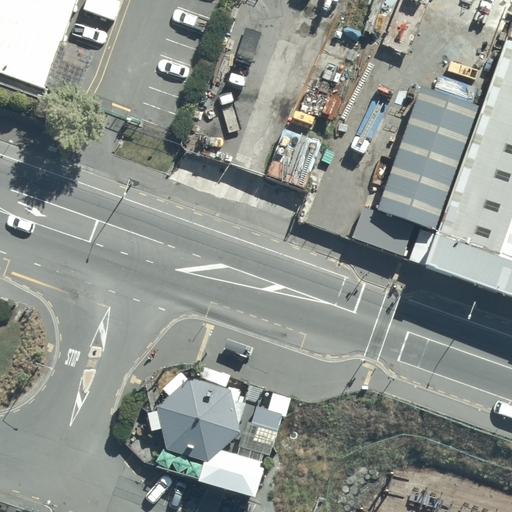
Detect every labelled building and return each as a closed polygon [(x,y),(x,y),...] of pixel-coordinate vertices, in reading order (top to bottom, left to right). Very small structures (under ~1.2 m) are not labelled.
[(0,0),(0,73),(49,90),(80,0),(0,0)] [(428,0),(371,0),(368,8),(371,9),(365,29),(413,46),(428,0)] [(213,6),(193,1),(168,73),(187,80),(213,6)] [(511,38),(504,36),(424,266),(511,296),(511,38)] [(362,52),(361,55),(339,118),(368,127),(390,61),(362,52)] [(149,120),(164,81),(147,75),(133,114),(149,120)] [(178,86),(168,83),(154,128),(171,134),(183,95),(176,93),(178,86)] [(476,108),(418,87),(374,211),(432,231),(476,108)] [(0,114),(0,134),(81,164),(87,146),(0,114)] [(324,141),(286,126),(269,175),(307,188),(324,141)] [(412,228),(362,210),(351,239),(402,257),(412,228)] [(433,236),(418,231),(407,261),(424,266),(433,236)] [(251,351),(229,344),(227,351),(248,358),(251,351)] [(163,405),(173,449),(206,459),(199,477),(254,496),(285,412),(241,397),(239,389),(196,377),(189,369),(168,388),(174,395),(163,405)]
